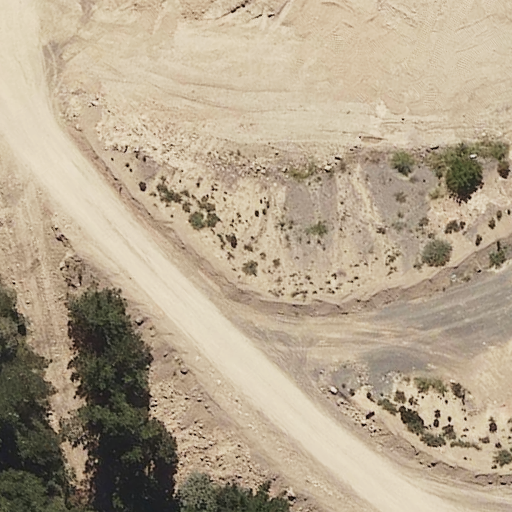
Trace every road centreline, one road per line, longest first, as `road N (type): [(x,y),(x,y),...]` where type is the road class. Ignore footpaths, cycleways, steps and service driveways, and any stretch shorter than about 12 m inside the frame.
road 1 (track): [(425,511),(328,443),(226,347),(47,156),(0,71)]
road 2 (track): [(511,111),(402,127),(236,115),(115,73),(0,13)]
road 3 (track): [(103,511),(26,239),(11,159),(12,94)]
road 4 (track): [(511,293),(375,335),(279,337),(194,313)]
